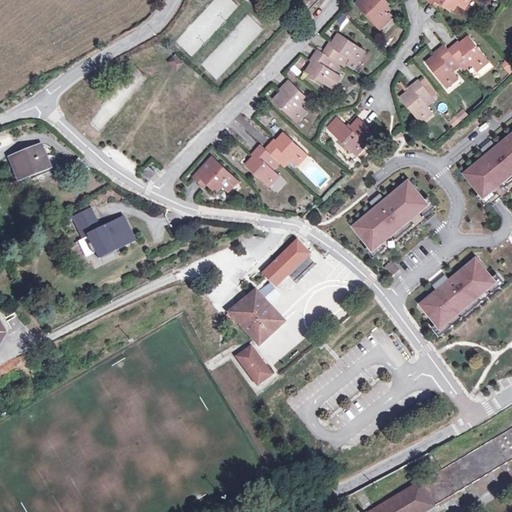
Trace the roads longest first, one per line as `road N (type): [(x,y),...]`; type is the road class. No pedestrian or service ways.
road 1 (residential): [(153,196),(333,0)]
road 2 (residential): [(153,196),(223,217),(292,223),(337,251),(384,299)]
road 3 (residential): [(384,299),(449,244),(457,202),(440,173),(417,159),(394,162),(374,178)]
road 4 (tertiary): [(476,417),(292,511)]
road 5 (unclassified): [(39,103),(90,61),(150,32),(178,0)]
road 6 (residential): [(384,299),(476,417)]
road 7 (residential): [(39,103),(81,148),(153,196)]
